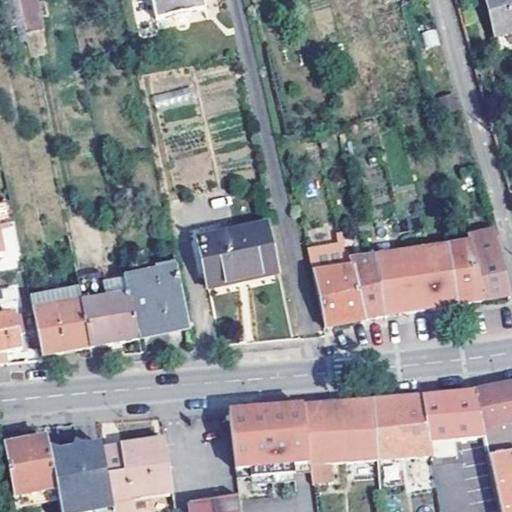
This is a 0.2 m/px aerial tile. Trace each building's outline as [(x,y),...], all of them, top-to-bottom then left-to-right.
[(19,0),(5,0),(9,28),(23,26),(19,0)] [(17,0),(19,30),(42,29),(39,0),(17,0)] [(152,0),(158,23),(207,12),(204,0),(152,0)] [(414,56),(398,0),(390,0),(382,2),(381,0),(362,0),(365,7),(351,10),(350,3),(333,7),(348,73),(414,56)] [(365,7),(362,0),(350,3),(351,10),(365,7)] [(511,0),(483,0),(494,40),(511,35),(511,0)] [(457,112),(442,116),(446,131),(461,127),(457,112)] [(269,229),(199,243),(209,293),(280,279),(269,229)] [(511,300),(493,235),(469,239),(470,246),(451,248),(460,308),(466,307),(511,300)] [(354,271),(347,272),(343,246),(307,252),(324,331),(346,327),(365,324),(354,271)] [(451,248),(376,259),(384,321),(399,318),(452,309),(460,308),(451,248)] [(354,271),(365,324),(370,323),(384,321),(376,259),(352,263),(354,271)] [(130,299),(139,341),(188,332),(176,273),(122,283),(126,300),(130,299)] [(139,343),(139,341),(130,299),(126,300),(122,283),(103,286),(106,303),(81,308),(90,351),(108,348),(110,357),(122,355),(120,346),(139,343)] [(30,299),(42,360),(48,359),(90,351),(81,308),(78,291),(30,299)] [(0,321),(0,356),(3,356),(22,352),(16,319),(0,321)] [(474,398),(482,433),(511,427),(511,389),(508,391),(474,398)] [(423,401),(432,458),(433,463),(460,460),(458,443),(483,439),(482,433),(474,398),(433,401),(423,401)] [(372,405),(379,464),(432,458),(423,401),(401,403),(372,405)] [(379,464),(372,405),(343,407),(287,411),(229,416),(236,481),(251,480),(251,488),(295,484),(295,477),(313,475),(314,486),(332,484),(330,466),(379,464)] [(487,458),(511,452),(511,427),(482,433),(483,439),(487,458)] [(14,501),(56,493),(49,451),(48,444),(5,454),(14,501)] [(171,495),(164,445),(102,454),(111,505),(131,502),(171,495)] [(58,504),(59,504),(60,511),(101,511),(112,510),(111,505),(102,454),(101,450),(87,453),(76,448),(75,454),(59,458),(49,451),(56,493),(58,504)] [(499,511),(511,511),(511,452),(487,458),(499,511)] [(14,501),(16,511),(17,511),(58,504),(56,493),(14,501)] [(112,511),(132,511),(131,502),(111,505),(112,510),(112,511)] [(189,511),(239,511),(238,503),(205,508),(189,510),(189,511)]
